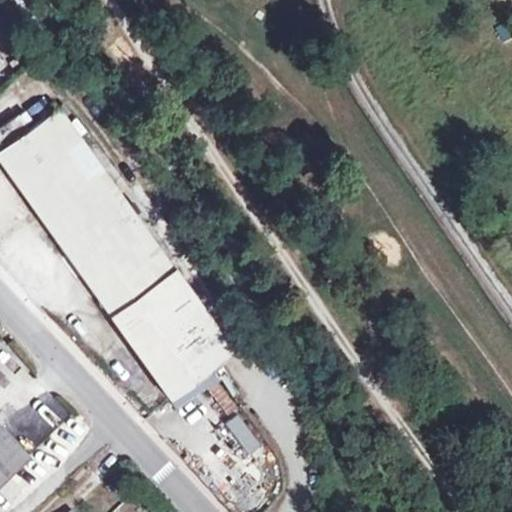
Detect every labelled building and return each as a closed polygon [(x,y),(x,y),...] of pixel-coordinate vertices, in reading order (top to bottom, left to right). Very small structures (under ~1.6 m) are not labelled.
[(0,150),(0,161),(170,399),(233,353),(175,271),(58,109),(26,132),(0,150)] [(0,133),(0,150),(26,132),(18,120),(0,133)] [(183,265),(175,271),(233,353),(242,347),(183,265)] [(236,446),(256,438),(250,424),(230,432),(236,446)] [(0,425),(0,481),(28,455),(0,425)]
